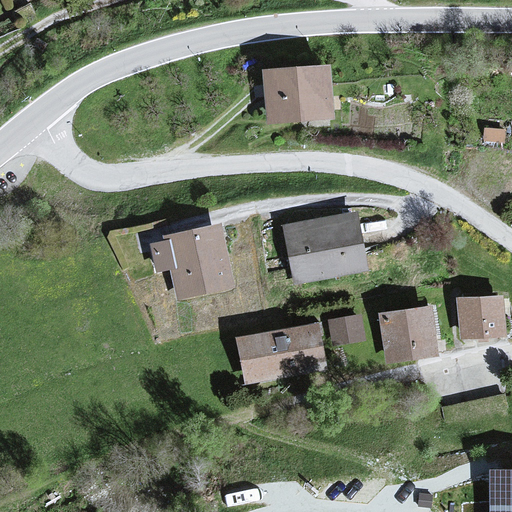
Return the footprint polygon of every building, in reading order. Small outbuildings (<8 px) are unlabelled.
[(329,69),(260,75),(264,128),(333,122),(329,69)] [(356,216),(284,231),(295,288),(368,273),(356,216)] [(221,228),(163,241),(178,304),(236,291),(221,228)] [(501,299),(455,303),(459,344),(504,340),(501,299)] [(429,309),(377,318),(386,367),(438,358),(429,309)] [(358,319),(329,324),(334,351),(363,345),(358,319)] [(317,327),(236,343),(245,388),(326,372),(317,327)] [(511,511),(511,469),(489,469),(488,511),(511,511)]
